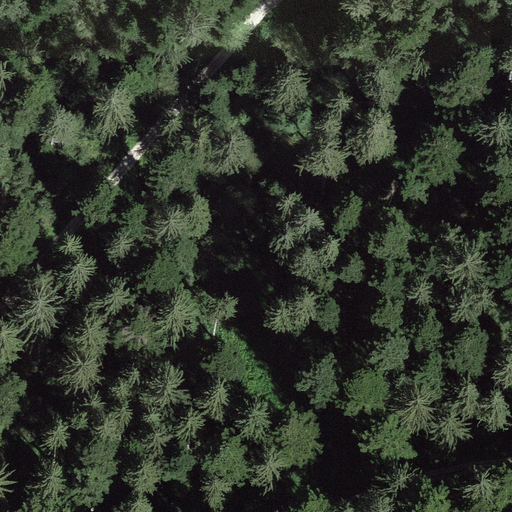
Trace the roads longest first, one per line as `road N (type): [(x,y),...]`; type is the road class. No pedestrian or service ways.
road 1 (track): [(0,312),(278,0)]
road 2 (track): [(511,460),(414,476),(328,511)]
